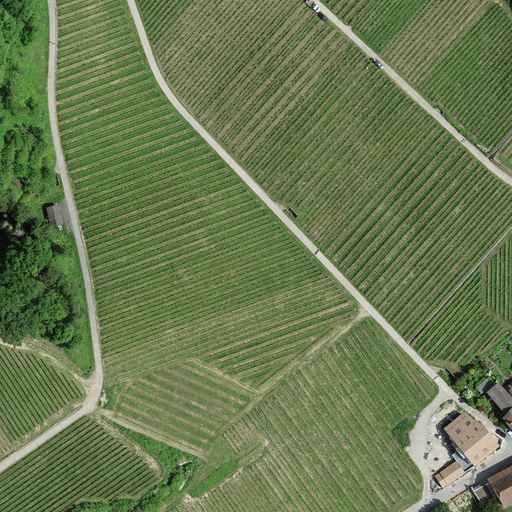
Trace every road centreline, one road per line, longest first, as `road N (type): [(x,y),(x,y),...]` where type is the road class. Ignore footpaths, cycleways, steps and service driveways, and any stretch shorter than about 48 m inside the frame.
road 1 (track): [(130,0),(172,102),(403,347),(511,444)]
road 2 (track): [(50,0),(56,136),(93,316),(98,390)]
road 3 (track): [(368,311),(263,394),(182,359),(98,390)]
road 4 (track): [(511,181),(314,0)]
road 5 (track): [(98,390),(79,413),(0,467)]
